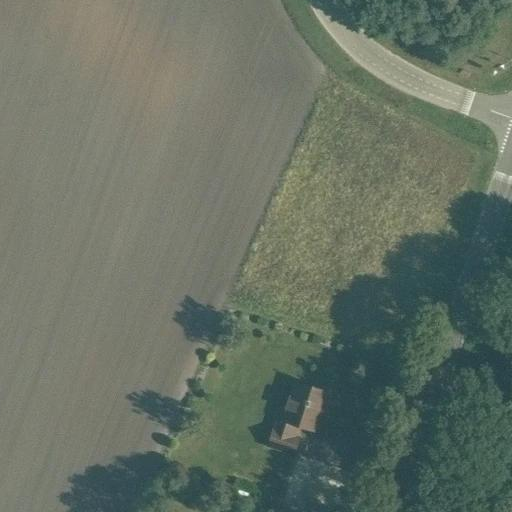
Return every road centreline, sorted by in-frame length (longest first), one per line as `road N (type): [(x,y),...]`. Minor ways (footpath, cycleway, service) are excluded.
road 1 (secondary): [(395,511),(511,162)]
road 2 (tertiary): [(511,117),(382,64),(324,0)]
